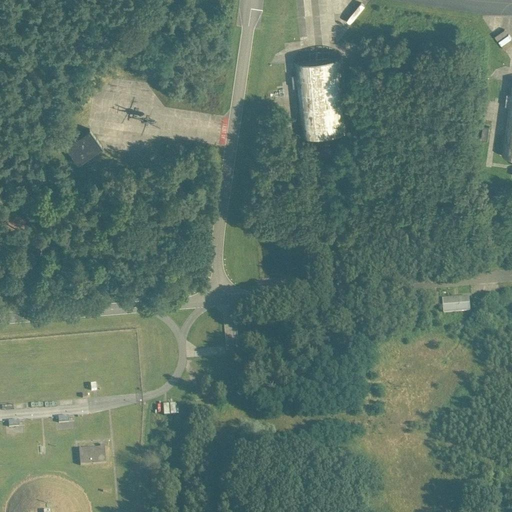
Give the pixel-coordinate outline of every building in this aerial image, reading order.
[(320,154),(333,153),(331,139),(332,134),(348,132),(341,57),(294,62),(296,75),(292,75),(293,87),(297,87),(302,137),(317,135),(319,140),(320,154)] [(511,82),(510,94),(507,94),(505,106),(509,106),(502,156),(511,157),(511,82)] [(487,126),(485,126),(483,126),(481,140),(483,140),(485,140),(488,141),(489,127),(487,126)] [(102,148),(103,148),(90,129),(88,129),(88,130),(65,147),(78,164),(101,148),(102,148)] [(442,300),(443,313),(469,311),(468,297),(442,300)] [(176,415),(175,404),(163,405),(164,416),(176,415)] [(106,464),(105,450),(104,445),(100,446),(100,448),(79,450),(80,466),(106,464)]
